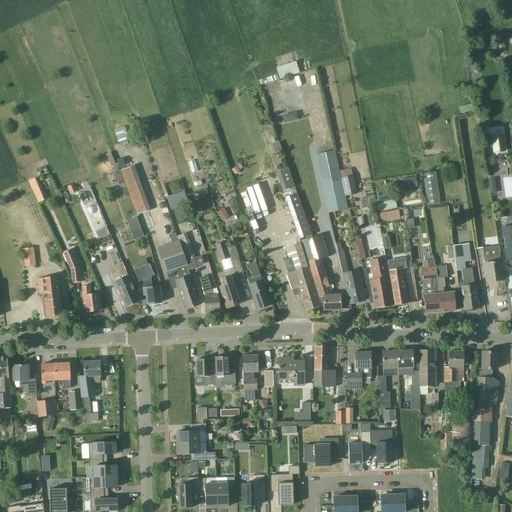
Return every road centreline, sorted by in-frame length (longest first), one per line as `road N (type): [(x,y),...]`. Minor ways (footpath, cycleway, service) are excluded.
road 1 (tertiary): [(141,336),(297,327),(511,339)]
road 2 (unclassified): [(148,511),(141,336)]
road 3 (residential): [(310,511),(313,486),(323,482),(409,478),(423,481),(429,511)]
road 4 (tertiary): [(0,341),(141,336)]
